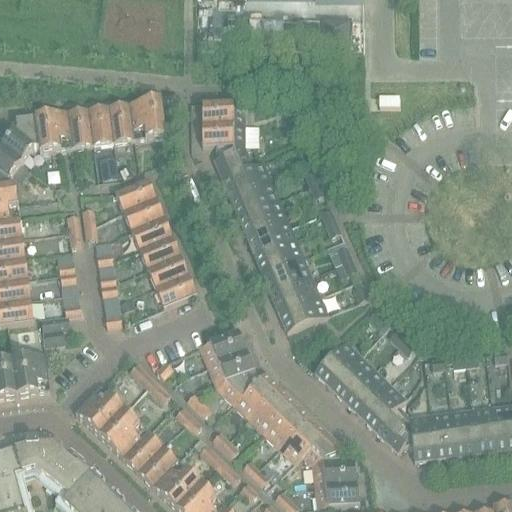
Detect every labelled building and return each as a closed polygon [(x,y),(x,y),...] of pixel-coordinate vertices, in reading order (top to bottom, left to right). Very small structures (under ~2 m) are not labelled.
[(350,55),(351,23),(318,22),(318,26),(298,26),(298,28),(283,27),(283,25),(248,24),(247,52),(350,55)] [(399,100),(379,100),(379,110),(399,110),(399,100)] [(162,106),(128,111),(132,145),(166,141),(162,106)] [(202,110),(202,131),(244,131),(244,110),(202,110)] [(296,110),(286,110),(286,123),(296,123),(296,110)] [(128,111),(108,113),(113,148),(132,145),(128,111)] [(100,115),(88,116),(92,151),(113,148),(108,113),(100,115)] [(67,119),(72,154),(92,151),(88,116),(67,119)] [(67,119),(35,123),(38,152),(39,158),(72,154),(67,119)] [(17,133),(13,138),(33,153),(38,152),(35,123),(16,126),(17,133)] [(296,123),(286,123),(286,136),(296,136),(296,123)] [(202,131),(202,152),(216,152),(244,153),(244,131),(202,131)] [(5,132),(0,138),(0,154),(21,170),(33,153),(13,138),(5,132)] [(215,165),(214,166),(222,185),(242,178),(237,166),(248,161),(244,153),(216,152),(215,165)] [(0,180),(8,186),(21,170),(0,154),(0,180)] [(222,185),(230,205),(271,187),(263,168),(253,172),(248,161),(237,166),(242,178),(222,185)] [(115,164),(100,166),(102,186),(118,183),(115,164)] [(128,170),(120,174),(124,183),(132,179),(128,170)] [(314,177),(305,181),(311,193),(320,189),(314,177)] [(0,192),(8,192),(8,186),(0,180),(0,192)] [(116,198),(124,218),(157,204),(149,184),(116,198)] [(230,205),(238,224),(279,206),(271,187),(230,205)] [(320,189),(311,193),(316,204),(325,201),(320,189)] [(8,192),(0,192),(0,226),(20,223),(16,191),(8,192)] [(124,218),(132,236),(165,223),(157,204),(124,218)] [(238,224),(246,243),(287,225),(279,206),(238,224)] [(93,214),(83,215),(85,230),(95,229),(93,214)] [(331,215),(322,219),(327,231),(336,227),(331,215)] [(71,222),(68,223),(70,239),(80,238),(78,221),(71,222)] [(0,226),(0,247),(23,244),(20,223),(0,226)] [(132,236),(140,255),(172,242),(165,223),(132,236)] [(246,243),(254,262),(295,244),(287,225),(246,243)] [(336,227),(327,231),(332,242),(340,239),(336,227)] [(95,229),(85,230),(87,245),(95,244),(97,244),(95,229)] [(80,238),(70,239),(71,252),(82,250),(80,238)] [(140,255),(147,274),(180,261),(172,242),(140,255)] [(0,247),(0,268),(26,264),(23,244),(0,247)] [(254,262),(263,281),(304,263),(295,244),(254,262)] [(347,253),(338,257),(343,269),(352,265),(347,253)] [(99,270),(114,268),(112,259),(98,260),(99,270)] [(147,274),(155,293),(188,279),(180,261),(147,274)] [(263,281),(271,300),(312,282),(304,263),(263,281)] [(0,268),(0,288),(28,285),(26,264),(0,268)] [(352,265),(343,269),(348,280),(357,277),(352,265)] [(74,269),(59,270),(60,281),(75,279),(74,269)] [(75,279),(60,281),(61,290),(76,288),(75,279)] [(196,299),(188,279),(155,293),(163,313),(196,299)] [(115,280),(100,282),(102,292),(116,290),(115,280)] [(271,300),(279,319),(320,302),(312,282),(271,300)] [(0,288),(0,309),(31,305),(28,285),(0,288)] [(116,290),(102,292),(103,301),(118,299),(116,290)] [(359,308),(368,304),(363,292),(354,296),(359,308)] [(328,321),(320,302),(279,319),(287,339),(316,326),(322,324),(328,321)] [(130,303),(119,308),(123,317),(134,312),(130,303)] [(0,309),(0,330),(34,326),(31,305),(0,309)] [(79,310),(64,312),(66,322),(69,322),(81,320),(79,310)] [(378,332),(384,325),(375,315),(368,323),(378,332)] [(107,332),(122,330),(121,321),(106,323),(107,332)] [(69,322),(66,322),(42,325),(43,338),(53,337),(63,335),(71,334),(69,322)] [(63,335),(53,337),(55,350),(65,349),(63,335)] [(396,336),(389,343),(399,352),(405,345),(396,336)] [(53,337),(43,338),(45,352),(55,350),(53,337)] [(199,353),(208,374),(246,358),(238,337),(224,343),(199,353)] [(405,345),(399,352),(408,361),(414,354),(405,345)] [(314,379),(330,393),(360,361),(345,346),(314,379)] [(494,368),(507,367),(506,357),(493,358),(494,368)] [(246,358),(208,374),(216,394),(254,376),(246,358)] [(477,360),(465,362),(466,372),(479,370),(477,360)] [(45,361),(12,366),(17,401),(50,396),(48,379),(45,361)] [(360,361),(330,393),(345,408),(376,376),(360,361)] [(465,362),(452,363),(453,373),(466,372),(465,362)] [(432,375),(446,374),(444,364),(431,366),(432,375)] [(0,402),(17,401),(12,366),(0,367),(0,402)] [(164,384),(173,374),(166,368),(157,377),(164,384)] [(138,384),(145,377),(137,370),(130,376),(138,384)] [(254,376),(216,394),(234,411),(261,384),(254,376)] [(376,376),(345,408),(361,423),(391,391),(376,376)] [(145,377),(138,384),(146,392),(153,385),(145,377)] [(234,411),(249,426),(280,395),(265,380),(261,384),(234,411)] [(155,400),(161,393),(153,385),(146,392),(155,400)] [(391,391),(361,423),(375,436),(398,411),(405,404),(391,391)] [(124,416),(100,393),(75,419),(99,442),(124,416)] [(161,393),(155,400),(162,407),(169,401),(161,393)] [(249,426),(264,440),(295,409),(280,395),(249,426)] [(194,400),(188,406),(196,414),(202,408),(194,400)] [(202,408),(196,414),(204,422),(210,416),(202,408)] [(264,440),(278,454),(310,423),(295,409),(264,440)] [(511,410),(492,413),(497,457),(511,455),(511,410)] [(398,411),(375,436),(398,458),(405,451),(412,450),(410,423),(398,411)] [(191,422),(182,413),(175,420),(185,429),(191,422)] [(492,413),(471,415),(477,459),(497,457),(492,413)] [(471,415),(451,418),(456,462),(477,459),(471,415)] [(148,438),(124,416),(99,442),(123,464),(148,438)] [(451,418),(431,420),(435,464),(456,462),(451,418)] [(431,420),(410,423),(412,450),(414,467),(435,464),(431,420)] [(201,431),(191,422),(185,429),(194,438),(201,431)] [(294,469),(302,462),(302,461),(325,437),(310,423),(278,454),(294,469)] [(302,461),(302,462),(312,471),(342,468),(341,457),(339,456),(342,454),(325,437),(302,461)] [(163,452),(148,438),(123,464),(138,478),(163,452)] [(220,438),(213,445),(222,454),(229,447),(220,438)] [(24,511),(22,504),(30,502),(29,496),(21,498),(16,482),(36,477),(50,488),(45,495),(50,498),(55,492),(64,499),(53,511),(129,511),(95,478),(55,446),(25,447),(16,449),(15,446),(0,450),(0,511),(24,511)] [(229,447),(222,454),(231,463),(238,456),(229,447)] [(208,465),(215,459),(207,451),(200,458),(208,465)] [(178,466),(163,452),(138,478),(153,493),(178,466)] [(215,459),(208,465),(216,473),(223,466),(215,459)] [(179,511),(201,489),(178,466),(153,493),(172,511),(179,511)] [(224,481),(231,474),(223,466),(216,473),(224,481)] [(250,467),(243,474),(253,482),(259,476),(250,467)] [(342,468),(312,471),(314,493),(356,488),(355,473),(354,467),(342,468)] [(231,474),(224,481),(232,489),(239,482),(231,474)] [(259,476),(253,482),(261,491),(268,484),(259,476)] [(358,500),(356,488),(314,493),(316,511),(333,511),(339,511),(359,509),(358,500)] [(224,511),(201,489),(179,511),(224,511)] [(250,506),(256,499),(247,490),(240,497),(250,506)] [(282,498),(275,504),(283,511),(290,506),(282,498)]
